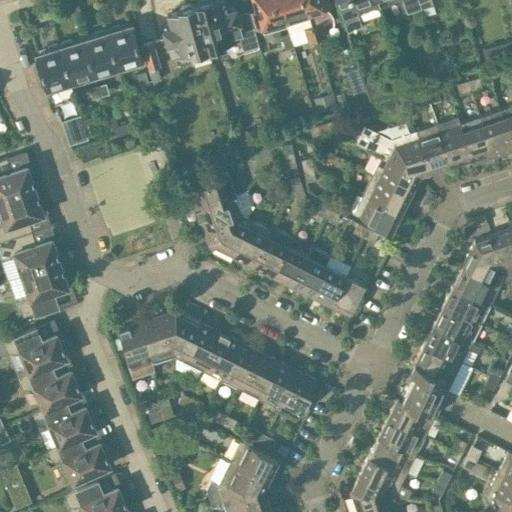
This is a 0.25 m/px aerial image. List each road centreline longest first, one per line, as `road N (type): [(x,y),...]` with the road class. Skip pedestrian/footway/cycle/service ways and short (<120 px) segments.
road 1 (residential): [(370,364),(178,266),(126,283),(97,269)]
road 2 (residential): [(97,269),(51,144),(21,90),(0,16)]
road 3 (residential): [(158,511),(84,327),(97,269)]
road 4 (residential): [(370,364),(449,205),(511,185)]
road 5 (residential): [(321,511),(311,485),(370,364)]
road 6 (residential): [(511,435),(370,364)]
